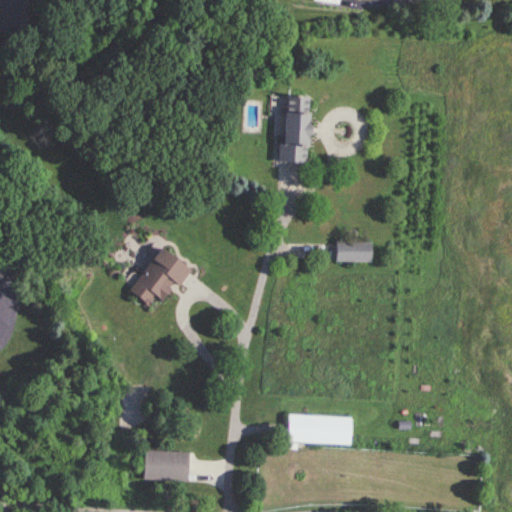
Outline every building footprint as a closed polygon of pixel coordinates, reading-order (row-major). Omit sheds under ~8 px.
[(305,164),(307,98),(281,97),(279,163),(305,164)] [(369,243),(334,243),(334,263),(369,263),(369,243)] [(164,304),(187,269),(156,249),(127,294),(147,307),(153,297),(164,304)] [(286,443),(349,445),(350,418),(287,416),(286,443)] [(185,483),(186,453),(141,452),(140,482),(185,483)]
